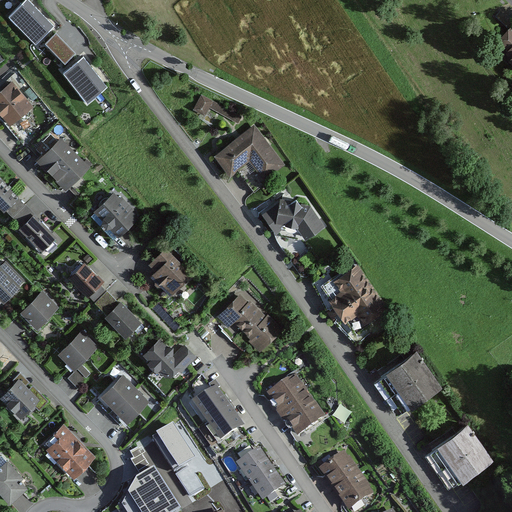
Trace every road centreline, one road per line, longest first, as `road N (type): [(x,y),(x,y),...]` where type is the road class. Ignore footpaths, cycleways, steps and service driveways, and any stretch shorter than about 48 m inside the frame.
road 1 (residential): [(452,511),(100,23)]
road 2 (unclassified): [(100,23),(356,148),(511,241)]
road 3 (residential): [(0,335),(114,458),(107,494),(77,511)]
road 4 (residential): [(0,146),(154,308)]
road 5 (residential): [(216,361),(324,511)]
